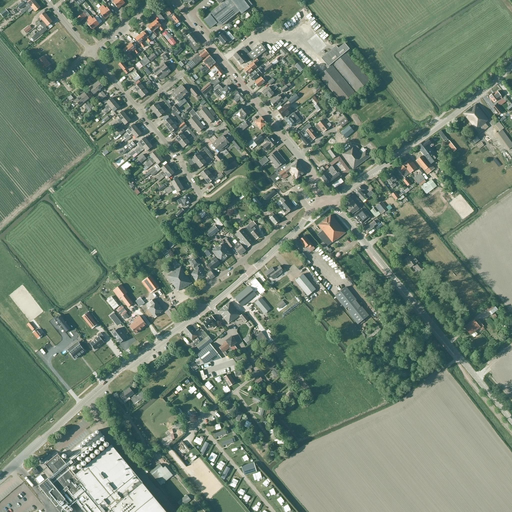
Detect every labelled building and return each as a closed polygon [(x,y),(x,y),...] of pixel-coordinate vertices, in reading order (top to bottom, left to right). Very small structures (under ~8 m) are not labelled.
[(31,7),(36,3),(32,0),(29,0),(27,3),(29,5),(24,9),(26,12),(31,7)] [(118,9),(122,6),(116,0),(112,0),(114,2),(113,2),(118,9)] [(216,0),(220,4),(224,0),(226,1),(209,15),(210,16),(204,20),(211,28),(216,24),(218,26),(220,24),(222,26),(239,12),(242,14),(250,8),(249,7),(252,5),(248,0),(243,0),(244,0),(243,0),(216,0)] [(40,8),(36,3),(31,7),(26,12),(28,14),(33,10),(35,12),(40,8)] [(109,17),(101,7),(99,4),(96,6),(99,9),(98,10),(100,13),(105,19),(109,17)] [(112,14),(107,7),(105,5),(104,6),(103,5),(101,7),(109,17),(112,14)] [(175,15),(173,13),(168,8),(165,10),(169,15),(168,17),(175,25),(181,21),(176,14),(175,15)] [(90,16),(87,13),(85,10),(83,11),(88,17),(88,18),(96,27),(100,24),(92,15),(91,16),(90,16)] [(43,22),(48,18),(43,13),(39,17),(42,21),(43,22)] [(87,17),(83,13),(77,18),(80,22),(87,17)] [(32,38),(30,39),(32,42),(38,37),(40,35),(41,36),(47,30),(45,28),(52,23),(48,18),(43,22),(40,24),(43,28),(38,32),(36,34),(31,38),(32,38)] [(93,30),(96,27),(88,18),(86,19),(86,20),(85,21),(93,30)] [(164,29),(161,26),(156,20),(152,24),(157,29),(159,28),(162,31),(164,29)] [(155,31),(157,29),(152,24),(148,27),(152,32),(150,34),(150,35),(154,39),(157,37),(156,36),(158,34),(155,31)] [(29,25),(23,30),(26,33),(31,29),(29,25)] [(222,34),(218,38),(223,45),(225,43),(226,43),(227,45),(232,41),(234,38),(228,31),(226,33),(225,31),(226,30),(224,28),(220,31),(222,34)] [(150,35),(148,37),(144,32),(140,35),(144,41),(146,40),(147,40),(145,41),(150,47),(152,45),(149,43),(151,41),(154,39),(150,35)] [(196,46),(199,43),(191,33),(187,37),(185,34),(183,36),(188,42),(188,43),(195,52),(199,49),(196,46)] [(143,42),(144,41),(140,35),(135,39),(139,44),(143,48),(145,46),(143,42)] [(172,38),(168,41),(172,47),(176,44),(172,38)] [(138,47),(136,48),(132,43),(127,47),(132,53),(134,51),(137,55),(139,52),(141,51),(141,50),(138,47)] [(370,81),(347,53),(351,50),(345,43),(338,48),(336,46),(321,58),(329,68),(319,76),(342,104),(370,81)] [(264,52),(266,51),(261,44),(248,54),(245,57),(240,50),(234,56),(241,65),(246,60),(248,62),(252,59),(254,61),(260,56),(261,56),(262,55),(265,53),(264,52)] [(130,54),(132,53),(127,47),(123,51),(127,55),(124,58),(128,61),(133,57),(130,54)] [(188,64),(191,68),(209,54),(205,50),(188,64)] [(206,65),(213,59),(210,55),(202,61),(206,65)] [(44,70),(50,65),(44,57),(36,63),(41,69),(42,68),(44,70)] [(145,62),(142,65),(143,66),(144,67),(145,66),(150,62),(146,57),(142,60),(145,62)] [(217,64),(213,60),(213,59),(206,65),(203,68),(200,70),(202,72),(208,67),(210,70),(217,64)] [(257,59),(244,70),(248,74),(257,67),(255,65),(259,61),(257,59)] [(295,66),(300,73),(306,68),(300,61),(295,66)] [(131,65),(127,68),(122,62),(119,65),(127,74),(134,68),(131,65)] [(170,71),(168,68),(164,63),(162,65),(162,64),(158,67),(166,76),(168,75),(167,74),(170,71)] [(267,73),(273,67),(271,64),(264,69),(267,73)] [(219,76),(224,73),(217,65),(210,70),(216,77),(218,75),(219,76)] [(147,69),(145,66),(143,68),(144,70),(148,75),(151,73),(147,69)] [(164,78),(166,76),(158,67),(155,70),(153,72),(160,80),(163,78),(164,78)] [(256,71),(249,76),(253,81),(262,74),(260,72),(263,70),(261,68),(258,70),(256,71)] [(130,76),(136,82),(141,78),(135,71),(130,76)] [(259,87),(267,80),(265,77),(262,79),(261,77),(255,83),(259,87)] [(99,91),(103,87),(98,81),(94,85),(99,91)] [(283,93),(289,89),(289,90),(293,87),(289,82),(286,85),(280,90),(283,93)] [(145,84),(143,86),(141,83),(134,88),(138,93),(145,88),(147,86),(145,84)] [(209,83),(201,90),(205,95),(213,88),(209,83)] [(94,95),(99,91),(94,85),(89,89),(94,95)] [(273,92),(275,90),(278,88),(276,85),(272,88),(271,89),(269,87),(262,92),(266,96),(267,95),(269,99),(275,94),(273,92)] [(177,89),(184,99),(188,96),(187,95),(189,94),(182,86),(179,88),(177,89)] [(226,97),(233,91),(230,87),(229,88),(227,86),(223,90),(220,87),(213,92),(218,98),(223,94),(226,97)] [(195,97),(199,94),(194,87),(190,90),(195,97)] [(142,98),(149,93),(145,88),(138,93),(142,98)] [(187,102),(184,99),(177,89),(174,91),(174,92),(172,94),(178,101),(176,103),(177,105),(172,108),(174,110),(176,112),(176,113),(179,111),(181,109),(180,108),(187,102)] [(242,103),(246,99),(240,92),(239,94),(237,91),(231,96),(237,103),(240,101),(242,103)] [(503,99),(501,97),(502,97),(497,91),(494,93),(489,97),(494,103),(495,102),(496,104),(503,99)] [(87,101),(89,99),(84,93),(80,97),(85,103),(90,109),(92,111),(95,108),(94,106),(92,107),(87,101)] [(288,100),(290,103),(291,104),(299,98),(296,94),(292,97),(288,100)] [(286,97),(283,100),(279,95),(271,102),(275,108),(276,107),(277,109),(288,99),(286,97)] [(324,107),(314,96),(312,98),(317,104),(313,107),(318,112),(324,107)] [(80,97),(75,101),(80,107),(83,105),(84,107),(84,106),(86,108),(88,111),(90,113),(92,111),(90,109),(85,103),(80,97)] [(103,113),(116,103),(112,98),(108,102),(106,99),(102,102),(104,104),(106,103),(108,105),(101,111),(103,113)] [(112,110),(114,112),(120,107),(116,103),(103,113),(105,115),(112,110)] [(155,113),(161,108),(157,103),(151,108),(155,113)] [(284,118),(292,111),(287,104),(278,111),(284,118)] [(476,104),(463,114),(476,131),(486,124),(485,123),(488,120),(476,104)] [(499,115),(502,113),(496,105),(493,107),(499,115)] [(198,111),(196,113),(201,120),(203,118),(209,124),(215,119),(213,117),(216,115),(211,109),(208,112),(205,107),(199,112),(198,111)] [(246,117),(245,116),(249,112),(244,107),(240,110),(239,108),(232,114),(233,117),(240,112),(241,114),(240,115),(240,117),(241,119),(242,120),(245,120),(245,119),(245,118),(246,117)] [(159,118),(165,113),(161,108),(155,113),(159,118)] [(201,120),(196,113),(193,109),(189,113),(193,117),(188,121),(198,133),(204,128),(199,121),(201,120)] [(174,110),(171,112),(173,115),(174,114),(178,119),(180,117),(178,115),(176,113),(176,112),(174,110)] [(114,126),(127,116),(123,111),(117,116),(119,119),(113,124),(114,126)] [(297,125),(300,123),(301,122),(294,113),(290,116),(286,120),(291,127),(296,124),(297,125)] [(123,123),(125,126),(131,121),(127,116),(114,126),(116,128),(121,125),(121,124),(123,123)] [(266,125),(267,125),(261,117),(257,120),(254,117),(252,119),(261,130),(265,126),(266,126),(266,125)] [(167,128),(174,123),(176,121),(174,119),(172,121),(170,118),(163,123),(167,128)] [(349,123),(347,119),(340,125),(343,128),(349,123)] [(329,122),(327,124),(323,120),(317,125),(315,126),(319,131),(321,129),(323,132),(332,125),(329,122)] [(241,133),(249,126),(246,123),(247,122),(245,121),(235,129),(237,131),(238,130),(241,133)] [(493,127),(498,132),(498,133),(496,134),(508,150),(511,147),(511,142),(502,129),(504,128),(499,122),(495,125),(493,127)] [(174,123),(167,128),(171,133),(178,128),(174,123)] [(318,137),(310,128),(311,127),(309,124),(304,128),(304,129),(297,135),(306,146),(313,141),(310,137),(313,140),(318,137)] [(125,140),(138,129),(134,125),(128,129),(130,132),(128,134),(128,133),(123,137),(125,140)] [(193,133),(188,127),(186,125),(183,127),(181,129),(180,130),(182,132),(184,131),(186,129),(191,134),(193,133)] [(353,126),(351,128),(349,126),(341,133),(346,139),(354,131),(353,130),(355,128),(353,126)] [(134,136),(136,139),(142,134),(138,129),(125,140),(127,142),(132,138),(134,136)] [(179,143),(186,138),(188,136),(186,134),(184,136),(182,133),(175,138),(179,143)] [(252,139),(247,144),(252,150),(257,145),(264,139),(261,135),(254,141),(252,139)] [(228,146),(230,144),(223,136),(220,138),(217,140),(225,149),(228,146)] [(267,151),(271,148),(277,143),(270,136),(264,141),(266,143),(263,146),(267,151)] [(136,153),(149,142),(145,138),(139,142),(141,145),(139,147),(134,151),(136,153)] [(183,148),(190,143),(186,138),(179,143),(183,148)] [(222,152),(225,149),(217,140),(215,142),(213,144),(220,152),(221,151),(222,152)] [(242,148),(235,140),(232,143),(238,150),(242,148)] [(431,144),(428,140),(425,142),(424,142),(418,147),(431,164),(438,159),(428,146),(431,144)] [(145,149),(147,152),(152,147),(149,142),(136,153),(138,155),(142,151),(145,149)] [(209,153),(205,148),(203,145),(198,150),(200,152),(203,149),(207,154),(209,153)] [(358,151),(360,149),(357,146),(355,147),(354,146),(351,148),(350,147),(341,154),(342,154),(340,155),(341,157),(343,156),(350,165),(348,167),(350,170),(352,168),(353,169),(370,157),(363,148),(360,150),(358,151)] [(129,148),(121,154),(123,157),(131,151),(129,148)] [(333,159),(338,156),(333,148),(328,151),(333,159)] [(147,166),(160,156),(156,151),(150,156),(152,158),(150,160),(145,164),(147,166)] [(276,151),(268,158),(277,168),(275,170),(277,172),(278,171),(285,166),(286,165),(284,163),(285,162),(276,151)] [(196,163),(203,158),(199,153),(192,158),(196,163)] [(223,160),(218,154),(214,157),(216,160),(214,162),(217,165),(223,160)] [(155,162),(158,165),(163,160),(160,156),(147,166),(149,168),(153,164),(155,162)] [(426,161),(422,156),(416,161),(427,175),(435,169),(428,160),(426,161)] [(262,166),(269,161),(265,157),(259,162),(262,166)] [(200,168),(207,163),(203,158),(196,163),(200,168)] [(410,174),(417,168),(410,159),(403,166),(409,174),(410,174)] [(270,177),(274,183),(276,182),(274,178),(277,176),(280,179),(282,177),(282,178),(282,177),(284,180),(289,176),(287,174),(289,172),(293,177),(294,175),(297,180),(304,174),(306,173),(300,163),(299,164),(297,160),(290,165),(291,165),(287,168),(285,166),(278,171),(277,172),(275,173),(274,174),(270,177)] [(128,161),(120,168),(123,171),(131,165),(128,161)] [(217,169),(214,164),(212,162),(209,164),(210,166),(212,165),(216,170),(217,169)] [(171,169),(168,165),(167,164),(161,169),(163,172),(156,177),(156,178),(157,180),(158,179),(171,169)] [(233,165),(223,172),(227,176),(236,168),(233,165)] [(404,178),(409,174),(403,166),(398,170),(404,178)] [(149,176),(151,174),(156,170),(153,167),(146,173),(149,176)] [(326,174),(321,178),(325,183),(324,183),(328,188),(331,191),(344,182),(341,178),(338,174),(332,167),(328,169),(330,172),(329,173),(327,174),(327,173),(325,174),(326,174)] [(171,169),(158,179),(159,181),(166,176),(169,178),(174,174),(175,174),(171,169)] [(204,179),(211,174),(207,169),(200,174),(204,179)] [(219,180),(224,176),(217,169),(216,170),(219,174),(216,176),(219,180)] [(211,174),(204,179),(208,184),(216,178),(214,176),(213,177),(211,174)] [(395,184),(398,182),(393,176),(391,177),(390,176),(386,179),(393,189),(397,186),(395,184)] [(166,192),(181,184),(178,179),(171,183),(173,185),(170,187),(165,190),(166,192)] [(426,194),(433,189),(437,186),(431,179),(426,184),(425,183),(423,185),(421,188),(424,192),(426,194)] [(176,190),(177,193),(184,189),(181,184),(166,192),(168,195),(173,192),(176,190)] [(364,191),(365,191),(361,186),(353,191),(357,196),(363,202),(368,199),(374,194),(371,191),(367,194),(366,195),(363,192),(364,191)] [(232,203),(243,194),(240,190),(229,199),(232,203)] [(391,194),(395,200),(399,197),(395,192),(391,194)] [(181,199),(177,201),(179,205),(180,204),(182,207),(192,202),(187,195),(181,199)] [(365,207),(359,200),(355,195),(345,204),(349,208),(349,209),(353,214),(355,212),(356,212),(359,209),(358,207),(359,206),(361,208),(362,208),(363,209),(365,207)] [(287,203),(290,201),(286,196),(277,204),(279,207),(280,207),(286,215),(292,209),(287,203)] [(376,218),(385,211),(388,209),(382,202),(370,212),(374,216),(375,216),(376,218)] [(372,216),(369,212),(365,207),(363,209),(362,210),(362,209),(354,215),(354,217),(360,225),(362,225),(370,218),(372,216)] [(182,209),(176,215),(179,219),(185,212),(182,209)] [(271,217),(270,219),(275,225),(279,221),(272,213),(269,215),(271,217)] [(332,243),(345,233),(331,215),(319,225),(323,231),(318,235),(323,242),(320,245),(324,250),(326,252),(327,251),(329,253),(332,251),(330,248),(329,249),(327,247),(332,243)] [(216,217),(213,219),(219,227),(222,225),(216,217)] [(261,236),(256,230),(254,231),(253,229),(257,226),(253,221),(248,225),(252,229),(249,231),(256,240),(261,236)] [(379,223),(376,224),(374,221),(364,228),(368,233),(375,227),(375,226),(378,229),(384,225),(381,222),(379,223)] [(215,225),(206,232),(210,238),(219,231),(215,225)] [(246,249),(254,243),(242,229),(235,235),(238,239),(239,238),(243,242),(241,244),(246,249)] [(300,241),(305,248),(307,247),(311,251),(315,248),(305,236),(303,238),(302,238),(300,239),(301,240),(300,241)] [(228,239),(227,237),(225,239),(226,240),(226,241),(231,248),(233,246),(228,239)] [(170,239),(167,242),(171,248),(175,245),(170,239)] [(246,251),(240,244),(238,242),(235,245),(235,246),(235,247),(236,248),(235,249),(240,256),(246,251)] [(219,246),(212,251),(221,262),(231,255),(223,244),(220,246),(219,246)] [(411,267),(414,265),(419,271),(423,267),(420,265),(421,264),(418,262),(407,249),(404,252),(408,257),(405,260),(411,267)] [(204,277),(198,266),(200,265),(195,256),(188,261),(194,269),(195,268),(196,270),(191,273),(197,282),(204,277)] [(181,267),(179,264),(174,257),(170,260),(174,267),(176,270),(167,276),(177,291),(182,288),(182,289),(192,283),(181,267)] [(216,259),(215,257),(211,259),(213,261),(208,265),(212,270),(220,264),(216,259)] [(273,279),(277,277),(284,271),(280,266),(274,270),(272,268),(265,273),(269,279),(272,277),(273,279)] [(211,271),(210,270),(207,272),(208,273),(208,274),(206,275),(210,280),(215,277),(211,271)] [(295,281),(308,296),(316,290),(303,274),(295,281)] [(150,276),(145,280),(153,291),(159,287),(150,276)] [(254,278),(249,281),(251,284),(250,286),(255,293),(257,292),(259,295),(264,291),(262,288),(254,278)] [(166,284),(162,287),(168,293),(171,290),(166,284)] [(121,285),(115,289),(128,307),(133,304),(126,294),(127,293),(121,285)] [(250,286),(235,298),(242,307),(257,295),(255,293),(250,286)] [(335,296),(358,324),(369,315),(346,287),(335,296)] [(112,297),(106,301),(114,310),(119,306),(112,297)] [(261,297),(255,303),(263,312),(270,307),(261,297)] [(140,298),(135,302),(139,307),(144,304),(140,298)] [(152,306),(148,309),(155,318),(159,315),(161,313),(160,313),(163,310),(154,299),(150,302),(152,306)] [(279,309),(286,304),(283,300),(276,305),(279,309)] [(228,324),(240,315),(230,302),(218,311),(228,324)] [(88,312),(82,316),(92,328),(97,324),(88,312)] [(113,313),(110,316),(117,325),(121,323),(113,313)] [(245,323),(248,320),(244,313),(240,316),(245,323)] [(62,315),(55,320),(65,333),(72,328),(62,315)] [(135,322),(130,326),(135,333),(142,328),(142,327),(146,324),(140,315),(134,320),(135,322)] [(217,322),(212,316),(208,318),(205,320),(206,320),(202,323),(208,329),(212,326),(214,329),(219,325),(216,322),(217,322)] [(477,334),(475,332),(479,329),(480,330),(480,329),(483,331),(485,329),(483,327),(484,326),(479,320),(475,323),(474,322),(466,328),(470,333),(471,333),(474,337),(477,334)] [(35,329),(30,322),(27,325),(32,331),(35,329)] [(196,332),(199,329),(194,324),(190,327),(194,331),(188,336),(192,341),(198,336),(196,332)] [(194,331),(190,327),(190,326),(183,331),(188,336),(194,331)] [(118,328),(112,333),(120,343),(126,338),(118,328)] [(39,339),(42,336),(37,330),(33,332),(39,339)] [(264,336),(261,331),(255,336),(258,341),(261,345),(268,340),(264,336)] [(99,337),(90,344),(95,350),(104,342),(102,340),(104,338),(101,333),(98,335),(99,337)] [(200,351),(208,345),(213,342),(208,336),(196,346),(200,351)] [(230,350),(232,349),(235,353),(238,351),(234,345),(237,343),(232,336),(226,341),(222,344),(223,345),(219,347),(223,353),(224,353),(226,357),(228,356),(225,351),(229,348),(230,350)] [(197,338),(191,343),(194,347),(200,341),(197,338)] [(80,345),(74,349),(72,346),(67,350),(75,359),(85,351),(80,345)] [(195,358),(193,360),(198,366),(205,364),(221,359),(217,354),(210,345),(197,355),(199,357),(197,359),(195,358)] [(199,368),(194,362),(190,365),(195,371),(199,368)] [(223,377),(229,387),(235,383),(229,373),(223,377)] [(130,388),(119,396),(123,401),(124,401),(125,403),(130,399),(129,397),(134,394),(130,388)] [(139,402),(142,400),(143,401),(147,399),(142,392),(139,394),(136,396),(135,396),(130,399),(134,404),(138,401),(139,402)] [(152,452),(156,449),(151,442),(147,446),(152,452)] [(58,453),(45,464),(84,511),(166,511),(111,445),(76,475),(62,458),(58,453)] [(148,454),(143,447),(138,451),(143,458),(148,454)] [(249,465),(244,467),(246,474),(252,472),(252,473),(256,471),(254,463),(249,465)] [(153,470),(150,472),(154,476),(158,481),(169,471),(165,466),(163,469),(159,464),(158,466),(155,468),(153,470)] [(48,478),(39,486),(57,507),(66,499),(48,478)] [(182,508),(191,500),(186,495),(177,503),(182,508)]
